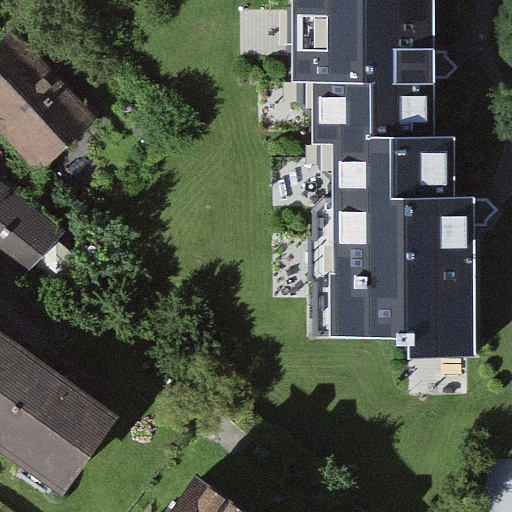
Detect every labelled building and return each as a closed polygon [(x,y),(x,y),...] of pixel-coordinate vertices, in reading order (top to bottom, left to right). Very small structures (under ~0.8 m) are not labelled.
[(291,0),(292,83),(316,82),(316,144),(337,144),(338,335),(410,335),(410,359),(479,359),(478,215),(478,197),(458,197),(457,137),(438,137),(437,68),(436,0),(291,0)] [(22,27),(0,47),(0,134),(41,176),(106,113),(22,27)] [(0,181),(0,279),(13,290),(61,230),(0,181)] [(0,450),(63,495),(106,434),(0,358),(0,347),(3,344),(0,342),(0,450)] [(209,511),(152,473),(124,511),(209,511)]
